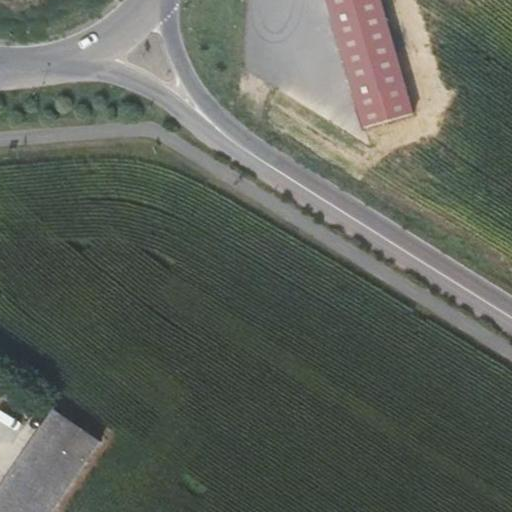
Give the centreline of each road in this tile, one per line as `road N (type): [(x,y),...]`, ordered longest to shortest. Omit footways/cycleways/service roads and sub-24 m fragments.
road 1 (secondary): [(511,315),(256,154)]
road 2 (secondary): [(83,53),(161,90),(256,154)]
road 3 (secondary): [(256,154),(193,81),(162,0)]
